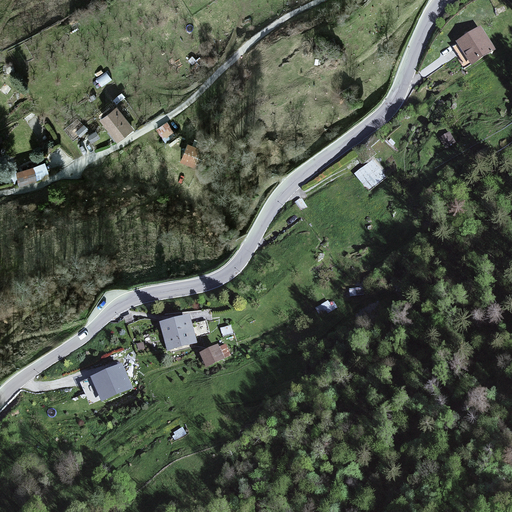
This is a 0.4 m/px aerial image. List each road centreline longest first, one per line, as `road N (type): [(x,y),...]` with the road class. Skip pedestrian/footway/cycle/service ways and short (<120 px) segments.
road 1 (tertiary): [(443,0),(388,109),(283,191),(234,267),(214,281),(117,305),(0,397)]
road 2 (residential): [(0,193),(69,172),(169,116),(267,29),(318,0)]
